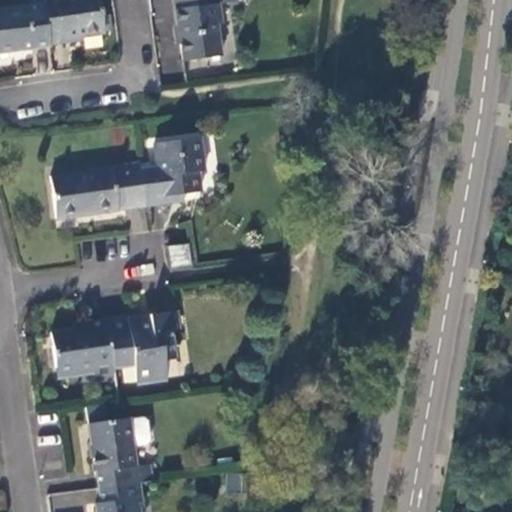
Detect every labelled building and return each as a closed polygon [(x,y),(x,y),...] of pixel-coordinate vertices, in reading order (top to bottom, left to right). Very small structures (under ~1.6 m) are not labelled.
[(50,45),(51,49),(70,46),(70,43),(104,38),(99,0),(66,0),(44,3),(44,5),(50,45)] [(241,4),(240,0),(175,0),(185,63),(224,59),(219,27),(223,27),(221,6),(241,4)] [(0,53),(50,45),(44,5),(0,11),(0,53)] [(141,172),(146,208),(168,205),(167,199),(184,196),(203,193),(201,173),(208,172),(203,138),(156,144),(159,169),(141,172)] [(141,172),(140,166),(50,179),(56,222),(146,208),(141,172)] [(167,199),(168,205),(184,203),(184,196),(167,199)] [(186,244),(169,247),(171,265),(188,262),(186,244)] [(166,361),(172,359),(179,359),(176,344),(175,331),(178,330),(176,313),(150,315),(152,324),(143,325),(141,317),(108,322),(114,366),(114,368),(135,366),(137,381),(168,377),(166,361)] [(150,315),(141,317),(143,325),(152,324),(150,315)] [(57,379),(79,377),(78,370),(114,366),(108,322),(80,327),(81,330),(50,334),(57,379)] [(97,384),(116,380),(114,368),(114,366),(78,370),(79,377),(95,375),(97,384)] [(100,490),(140,484),(130,421),(90,427),(100,490)] [(148,511),(145,484),(140,484),(100,490),(102,504),(97,505),(98,511),(143,511),(148,511)] [(81,491),(51,493),(52,510),(82,508),(81,491)]
